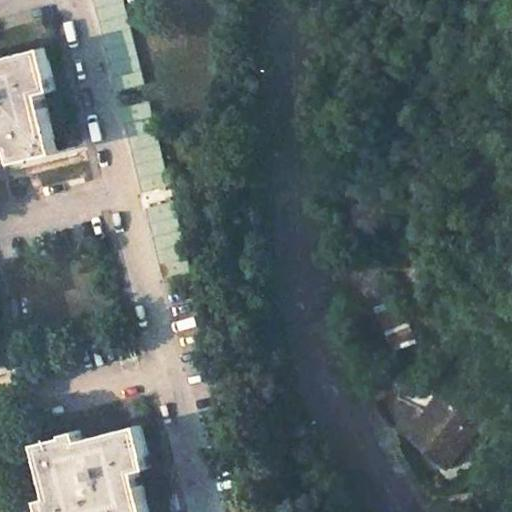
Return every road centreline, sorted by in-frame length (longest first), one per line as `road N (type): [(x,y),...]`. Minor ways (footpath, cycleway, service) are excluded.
road 1 (residential): [(419,511),(300,306),(290,0)]
road 2 (unknown): [(0,389),(169,359)]
road 3 (unknown): [(0,215),(125,185)]
